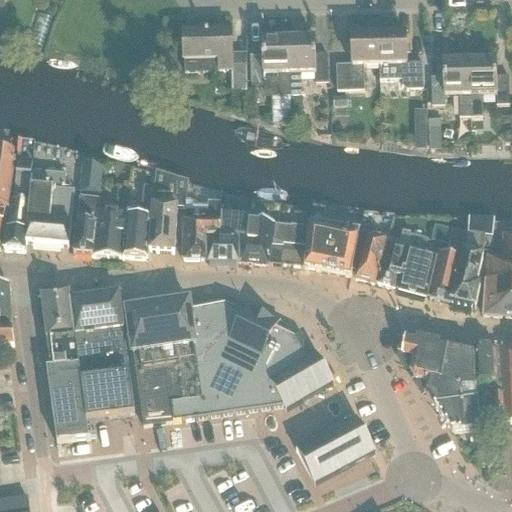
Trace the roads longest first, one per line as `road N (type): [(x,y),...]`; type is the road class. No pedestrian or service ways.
road 1 (unclassified): [(347,339),(326,307),(292,290),(20,269)]
road 2 (residential): [(20,269),(44,477)]
road 3 (residential): [(511,335),(392,321),(347,339)]
road 4 (unclassified): [(418,475),(347,339)]
